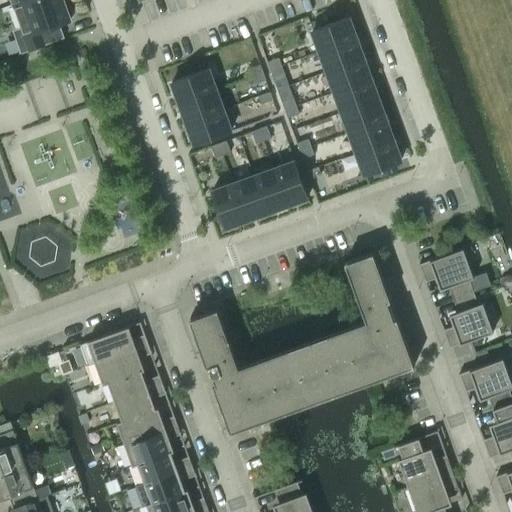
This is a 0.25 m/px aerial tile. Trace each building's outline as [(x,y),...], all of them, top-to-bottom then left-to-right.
[(68,1),(64,2),(63,0),(22,0),(13,3),(25,34),(15,38),(21,53),(53,42),(48,27),(70,19),(69,17),(73,15),(68,1)] [(348,17),(312,30),(320,52),(356,38),(348,17)] [(356,38),(320,52),(327,72),(363,58),(356,38)] [(279,58),(267,62),(270,70),(282,66),(279,58)] [(363,58),(327,72),(335,92),(371,79),(363,58)] [(260,64),(249,69),(252,77),(263,72),(260,64)] [(282,66),(270,70),(273,77),(284,73),(282,66)] [(208,68),(172,81),(180,102),(216,89),(208,68)] [(263,72),(252,77),(254,84),(266,80),(263,72)] [(371,79),(335,92),(342,112),(378,99),(371,79)] [(216,89),(180,102),(187,122),(223,109),(216,89)] [(270,92),(258,96),(261,104),(273,100),(270,92)] [(294,98),(282,102),(285,110),(297,106),(294,98)] [(378,99),(342,112),(349,133),(386,120),(378,99)] [(297,106),(285,110),(288,118),(299,113),(297,106)] [(223,109),(187,122),(195,143),(195,144),(231,131),(231,130),(223,109)] [(386,120),(349,133),(357,153),(393,139),(386,120)] [(267,126),(259,129),(264,140),(271,138),(267,126)] [(259,129),(251,132),(256,143),(264,140),(259,129)] [(308,139),(297,143),(300,151),(311,147),(308,139)] [(393,139),(357,153),(364,174),(401,161),(393,139)] [(226,141),(219,143),(223,155),(231,152),(226,141)] [(219,143),(211,146),(215,158),(223,155),(219,143)] [(311,147),(300,151),(302,158),(314,154),(311,147)] [(295,161),(274,169),(287,204),(308,196),(295,161)] [(318,166),(307,171),(310,178),(321,174),(318,166)] [(274,169),(254,176),(266,211),(287,204),(274,169)] [(254,176),(233,184),(246,218),(266,211),(254,176)] [(233,184),(212,191),(225,226),(246,218),(233,184)] [(419,263),(426,281),(437,277),(441,288),(449,285),(453,298),(474,291),(469,278),(474,277),(463,247),(419,263)] [(345,262),(366,320),(386,375),(414,365),(374,251),(345,262)] [(454,325),(443,329),(450,347),(494,331),(483,302),(479,303),(474,291),(453,298),(458,311),(451,314),(454,325)] [(218,308),(190,318),(230,431),(259,421),(386,375),(366,320),(239,366),(218,308)] [(81,344),(88,365),(96,362),(149,342),(145,333),(131,338),(127,327),(88,341),(89,342),(81,344)] [(96,362),(88,365),(89,366),(96,363),(103,382),(142,368),(138,357),(152,352),(149,342),(96,362)] [(459,373),(466,391),(477,387),(481,398),(488,395),(493,408),(511,401),(511,395),(509,387),(511,385),(511,382),(503,357),(459,373)] [(109,383),(115,400),(163,383),(160,374),(146,379),(142,368),(103,382),(104,385),(109,383)] [(115,400),(123,421),(157,409),(153,398),(167,393),(163,383),(115,400)] [(494,435),(483,439),(489,457),(511,448),(511,401),(493,408),(498,421),(490,424),(494,435)] [(118,423),(125,443),(164,429),(178,424),(175,415),(161,420),(157,409),(123,421),(118,423)] [(0,473),(26,464),(13,429),(11,422),(10,421),(6,422),(0,424),(0,473)] [(137,461),(138,462),(172,450),(168,439),(181,434),(178,424),(164,429),(125,443),(132,462),(137,461)] [(399,459),(409,486),(453,471),(447,454),(436,458),(432,447),(424,450),(419,436),(398,444),(403,457),(399,459)] [(138,462),(145,482),(179,470),(193,465),(189,455),(175,460),(172,450),(138,462)] [(26,464),(0,473),(0,497),(9,495),(13,506),(38,497),(26,464)] [(146,500),(148,505),(186,491),(182,479),(196,474),(193,465),(179,470),(145,482),(151,499),(146,500)] [(511,469),(496,475),(502,493),(511,489),(511,469)] [(418,511),(446,511),(444,505),(452,502),(448,491),(459,487),(453,471),(409,486),(418,511)] [(45,487),(48,494),(52,492),(53,493),(66,488),(63,480),(45,487)] [(277,511),(313,511),(306,492),(303,493),(298,480),(277,488),(282,501),(274,504),(277,511)] [(148,505),(150,511),(190,511),(208,506),(204,496),(190,501),(186,491),(148,505)] [(14,511),(53,511),(47,494),(38,497),(13,506),(14,511)]
